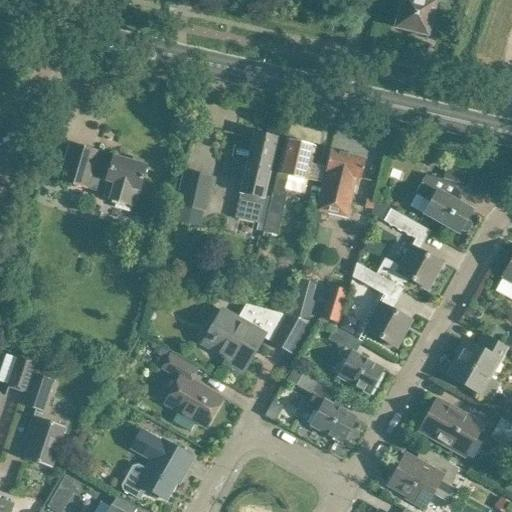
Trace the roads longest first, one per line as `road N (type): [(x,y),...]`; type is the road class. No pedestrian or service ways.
road 1 (secondary): [(511,135),(0,16)]
road 2 (residential): [(348,487),(495,223),(511,212)]
road 3 (residential): [(200,511),(250,442),(278,445),(348,487)]
